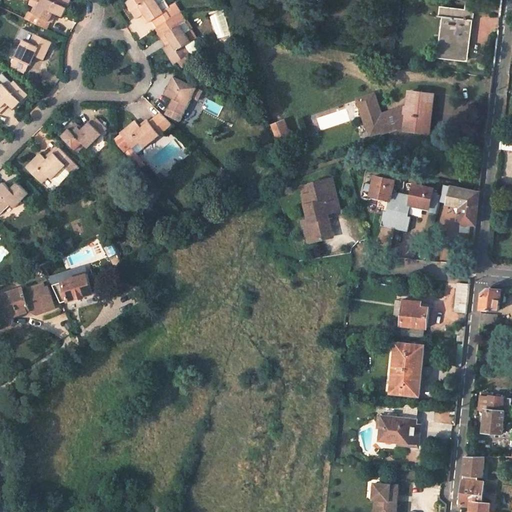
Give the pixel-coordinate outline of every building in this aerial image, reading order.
[(70,0),(41,0),(38,8),(34,6),(31,13),(28,19),(46,28),(49,29),(57,14),(62,17),(70,0)] [(130,0),(127,3),(137,19),(145,14),(151,23),(155,21),(159,27),(176,16),(166,1),(160,4),(156,0),(130,0)] [(440,56),(466,60),(471,19),(472,20),(474,5),(466,4),(465,10),(440,7),(438,15),(446,16),(440,56)] [(159,27),(155,29),(160,38),(167,34),(172,43),(165,48),(176,64),(194,52),(189,44),(196,39),(185,23),(181,13),(176,16),(159,27)] [(43,61),(51,43),(34,35),(31,34),(27,42),(24,40),(12,65),(26,72),(29,65),(31,66),(35,57),(43,61)] [(203,92),(175,77),(166,96),(174,100),(167,116),(180,123),(192,100),(198,103),(203,92)] [(12,108),(26,94),(13,80),(6,87),(2,83),(0,84),(0,107),(6,102),(12,108)] [(428,128),(432,95),(411,92),(409,104),(384,114),(381,113),(380,112),(373,94),(357,100),(368,129),(380,124),(382,132),(407,123),(407,126),(428,128)] [(172,124),(160,113),(141,128),(135,121),(120,134),(121,135),(116,140),(139,169),(145,164),(137,153),(172,124)] [(83,127),(77,121),(63,135),(79,150),(85,144),(88,147),(107,128),(96,117),(92,121),(91,120),(83,127)] [(291,139),(284,120),(272,124),(279,143),(291,139)] [(380,124),(368,129),(371,136),(382,132),(380,124)] [(500,149),(511,149),(511,139),(501,138),(500,149)] [(282,149),(293,145),(291,139),(279,143),(282,149)] [(48,159),(41,153),(28,167),(43,182),(50,176),(53,179),(66,166),(74,172),(79,167),(60,147),(48,159)] [(395,180),(374,176),(372,184),(364,183),(361,197),(370,199),(370,195),(389,199),(387,211),(383,211),(380,225),(406,231),(410,216),(407,216),(409,204),(428,208),(427,211),(437,214),(440,201),(441,195),(437,194),(438,192),(433,191),(434,188),(414,184),(412,195),(392,191),(395,180)] [(304,232),(307,242),(322,239),(321,235),(329,233),(324,213),(337,211),(330,179),(309,184),(310,193),(301,195),(308,226),(304,232)] [(28,192),(18,182),(11,189),(4,182),(0,185),(0,212),(18,195),(21,199),(28,192)] [(479,193),(452,186),(444,184),(441,195),(440,201),(461,205),(460,222),(476,224),(479,193)] [(89,274),(52,284),(61,301),(94,291),(89,274)] [(46,288),(44,283),(24,290),(23,288),(3,295),(9,314),(30,308),(31,311),(36,313),(55,307),(48,287),(46,288)] [(457,283),(457,311),(468,311),(468,283),(457,283)] [(481,308),(499,309),(501,290),(489,288),(483,294),(481,308)] [(427,327),(429,307),(421,306),(422,302),(404,300),(402,324),(427,327)] [(492,324),(493,315),(481,313),(480,323),(492,324)] [(424,339),(425,328),(402,326),(401,336),(424,339)] [(423,367),(425,346),(397,343),(392,392),(419,394),(422,374),(426,375),(427,367),(423,367)] [(511,397),(511,396),(490,395),(490,392),(482,392),(481,405),(487,406),(487,408),(486,408),(484,430),(503,432),(505,410),(511,411),(511,397)] [(398,444),(418,445),(419,431),(416,430),(418,405),(403,404),(402,418),(379,416),(378,428),(381,428),(380,440),(398,442),(398,444)] [(472,511),(483,511),(489,511),(491,502),(483,501),(485,481),(479,480),(480,474),(483,475),(484,455),(466,456),(461,503),(473,504),(472,511)] [(380,499),(379,511),(395,511),(398,485),(374,483),(373,499),(376,499),(380,499)]
